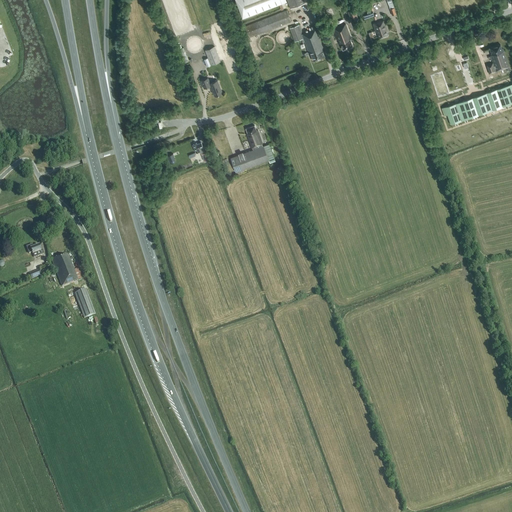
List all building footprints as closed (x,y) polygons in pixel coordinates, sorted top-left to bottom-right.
[(235,0),(243,18),(287,1),(286,0),(235,0)] [(287,0),(290,8),(305,3),(304,0),(287,0)] [(386,0),(392,15),(396,13),(391,0),(386,0)] [(352,21),(358,19),(354,9),(348,11),(352,21)] [(249,37),(291,21),(287,10),(245,26),(249,37)] [(388,35),(386,31),(387,30),(384,20),(373,24),(376,32),(377,32),(379,38),(388,35)] [(352,46),(350,39),(351,39),(346,24),(333,28),(339,43),(340,43),(343,49),(352,46)] [(302,34),(299,25),(290,28),(295,41),(303,38),(308,52),(306,52),(303,53),(305,57),(308,55),(307,54),(309,53),(310,56),(312,56),(313,60),(325,56),(322,49),(324,49),(316,28),(302,34)] [(502,48),(500,44),(490,48),(492,53),(491,54),(491,55),(488,56),(489,59),(492,58),(495,65),(494,66),(493,63),(486,65),(489,73),(497,71),(497,70),(500,69),(500,70),(505,68),(506,70),(508,69),(509,70),(510,70),(503,48),(502,48)] [(184,46),(179,48),(185,63),(190,61),(184,46)] [(211,65),(220,61),(214,46),(205,50),(211,65)] [(210,83),(208,78),(201,80),(204,88),(210,86),(211,89),(212,89),(214,96),(222,93),(217,80),(210,83)] [(464,100),(442,108),(444,115),(447,114),(451,124),(486,112),(485,111),(500,106),(501,106),(511,102),(511,83),(485,93),(465,101),(464,100)] [(256,130),(254,125),(246,128),(248,133),(247,133),(248,136),(247,136),(251,147),(254,146),(254,149),(231,158),(236,172),(269,159),(270,162),(276,160),(269,143),(263,146),(262,143),(263,143),(257,129),(256,130)] [(205,151),(201,142),(197,143),(197,142),(193,144),(196,152),(199,151),(200,153),(205,151)] [(204,161),(211,158),(208,151),(201,153),(204,161)] [(34,247),(32,244),(26,247),(29,254),(32,253),(32,254),(36,253),(38,257),(44,255),(42,250),(41,251),(39,245),(34,247)] [(68,257),(67,255),(52,260),(62,287),(82,279),(79,268),(74,270),(69,257),(68,257)] [(52,267),(42,271),(44,276),(53,272),(52,267)] [(32,280),(41,276),(39,270),(29,274),(32,280)] [(84,319),(96,314),(86,289),(75,294),(84,319)]
